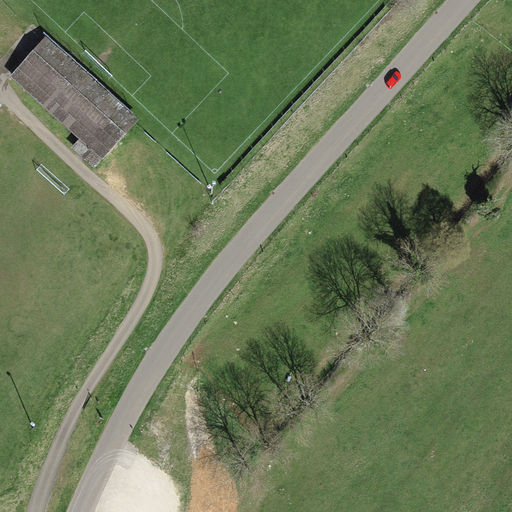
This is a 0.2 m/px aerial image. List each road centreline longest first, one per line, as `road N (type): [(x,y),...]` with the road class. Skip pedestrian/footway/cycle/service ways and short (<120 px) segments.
road 1 (unclassified): [(177,324),(465,0)]
road 2 (residential): [(81,511),(177,324)]
